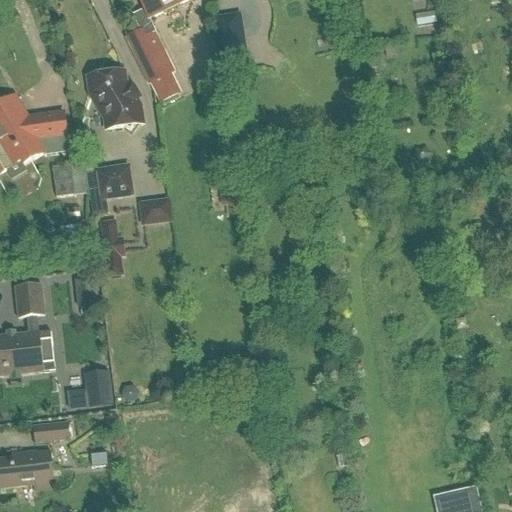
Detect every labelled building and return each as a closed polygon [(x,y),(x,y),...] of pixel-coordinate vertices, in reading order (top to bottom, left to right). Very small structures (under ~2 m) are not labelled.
[(133,18),(141,34),(127,41),(150,88),(171,77),(152,37),(157,35),(150,22),(194,0),(138,0),(144,12),(133,18)] [(408,12),(409,23),(432,21),(431,11),(408,12)] [(225,75),(248,71),(239,18),(216,21),(225,75)] [(106,78),(101,74),(96,79),(89,81),(91,98),(106,122),(108,133),(125,130),(129,136),(131,130),(143,128),(140,110),(135,103),(139,101),(133,91),(128,94),(124,87),(126,86),(125,85),(125,86),(124,75),(106,78)] [(46,159),(70,155),(68,141),(69,141),(65,115),(39,119),(39,124),(32,125),(16,99),(0,108),(0,171),(3,176),(23,164),(25,168),(45,156),(46,159)] [(74,198),(70,168),(52,170),(56,200),(74,198)] [(131,170),(99,175),(99,176),(87,178),(90,203),(103,201),(103,202),(135,197),(131,170)] [(397,205),(389,219),(402,227),(410,213),(397,205)] [(61,207),(62,216),(51,217),(52,239),(76,237),(74,206),(61,207)] [(91,283),(78,284),(80,310),(93,309),(91,283)] [(39,320),(47,320),(44,288),(17,291),(20,322),(28,321),(39,320)] [(0,380),(45,375),(56,374),(52,335),(41,336),(39,320),(28,321),(30,337),(0,340),(0,380)] [(88,393),(68,395),(70,413),(114,408),(110,374),(86,377),(88,393)] [(36,445),(70,441),(68,426),(35,430),(36,445)] [(54,491),(51,456),(28,458),(28,456),(13,458),(13,463),(0,464),(0,491),(36,488),(36,493),(54,491)] [(408,466),(410,486),(443,484),(442,463),(408,466)] [(449,481),(453,496),(465,493),(461,477),(449,481)] [(479,511),(475,492),(436,501),(438,511),(479,511)] [(183,511),(192,511),(196,511),(194,497),(182,499),(183,511)]
